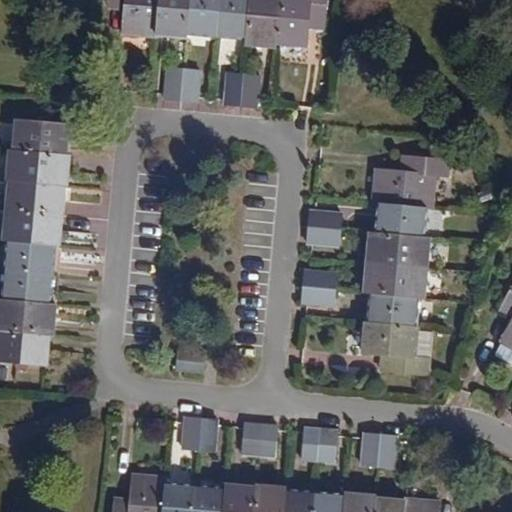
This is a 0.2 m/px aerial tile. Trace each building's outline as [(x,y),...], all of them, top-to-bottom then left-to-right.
[(161,32),(164,0),(129,0),(127,32),(161,34),(161,32)] [(164,0),(161,32),(191,35),(191,31),(193,0),(164,0)] [(193,0),(191,31),(221,34),(223,0),(193,0)] [(223,0),(221,34),(251,37),(254,0),(223,0)] [(280,45),(280,41),(283,0),(254,0),(251,37),(251,42),(280,45)] [(283,0),(280,41),(310,44),(313,16),(328,18),(330,0),(283,0)] [(185,99),(188,68),(168,65),(165,97),(185,99)] [(205,69),(188,68),(185,99),(203,101),(205,69)] [(245,104),(248,73),(234,71),(230,103),(245,104)] [(266,75),(248,73),(245,104),(263,106),(266,75)] [(16,148),(68,152),(71,122),(19,118),(16,148)] [(11,178),(67,183),(69,183),(72,153),(68,152),(16,148),(11,147),(9,178),(11,178)] [(380,201),(429,205),(435,206),(438,171),(450,173),(452,156),(411,152),(409,167),(378,163),(373,201),(380,201)] [(8,207),(65,212),(67,183),(11,178),(8,207)] [(380,201),(377,231),(426,235),(429,205),(380,201)] [(65,212),(8,207),(5,236),(10,237),(59,242),(62,242),(65,212)] [(311,208),(310,225),(342,227),(343,210),(311,208)] [(342,227),(310,225),(308,242),(340,246),(342,227)] [(426,235),(377,231),(370,230),(367,261),(429,267),(432,236),(426,235)] [(7,267),(56,272),(59,242),(10,237),(7,267)] [(365,290),(370,291),(421,295),(427,296),(429,267),(367,261),(365,290)] [(53,301),(56,272),(7,267),(4,296),(53,301)] [(304,285),(336,287),(338,272),(306,269),(304,285)] [(334,306),(336,287),(304,285),(303,303),(334,306)] [(370,291),(368,322),(418,326),(421,295),(370,291)] [(511,343),(511,292),(506,304),(511,306),(511,321),(503,338),(511,343)] [(59,302),(53,301),(4,296),(0,296),(0,326),(52,331),(56,332),(59,302)] [(420,326),(418,326),(368,322),(367,322),(364,351),(391,354),(390,368),(430,372),(431,355),(418,354),(420,326)] [(52,331),(0,326),(0,328),(0,357),(49,362),(52,331)] [(207,350),(182,348),(180,366),(205,368),(207,350)] [(194,450),(196,418),(182,417),(179,448),(194,450)] [(216,420),(196,418),(194,450),(213,451),(216,420)] [(239,453),(254,455),(257,423),(242,422),(239,453)] [(257,423),(254,455),(272,456),(275,425),(257,423)] [(298,459),(314,460),(317,428),(301,427),(298,459)] [(317,428),(314,460),(333,462),(335,430),(317,428)] [(374,466),(377,434),(361,432),(358,464),(374,466)] [(377,434),(374,466),(392,468),(395,436),(377,434)] [(158,511),(161,483),(162,476),(128,473),(125,500),(125,505),(110,505),(109,511),(158,511)] [(161,483),(158,511),(188,511),(191,485),(161,483)] [(221,488),(219,511),(248,511),(251,486),(222,483),(221,488)] [(279,511),(282,488),(282,486),(251,483),(251,486),(248,511),(279,511)] [(191,485),(188,511),(219,511),(221,488),(191,485)] [(308,511),(311,491),(282,488),(279,511),(308,511)] [(338,511),(340,494),(311,491),(308,511),(338,511)] [(369,511),(371,496),(371,494),(341,492),(340,494),(338,511),(369,511)] [(399,511),(401,498),(371,496),(369,511),(399,511)] [(401,498),(399,511),(435,511),(437,500),(401,497),(401,498)]
